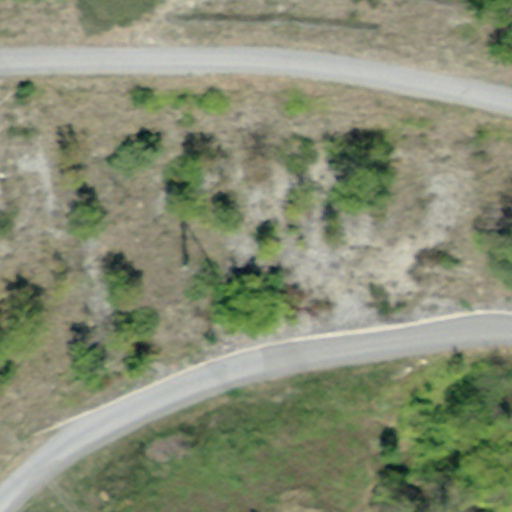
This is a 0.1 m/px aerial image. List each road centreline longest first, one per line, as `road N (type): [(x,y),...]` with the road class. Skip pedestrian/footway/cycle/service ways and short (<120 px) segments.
road 1 (unclassified): [(0,503),(105,422),(200,381),(262,360),(511,329)]
road 2 (unclassified): [(511,104),(285,61),(0,63)]
